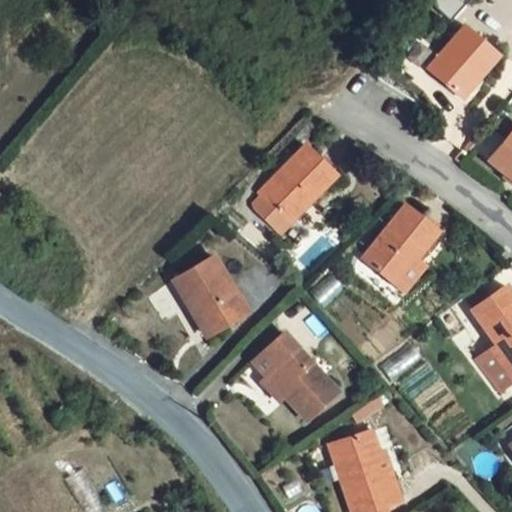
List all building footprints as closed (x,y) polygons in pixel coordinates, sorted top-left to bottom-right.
[(453,106),(491,62),(456,31),(418,75),(453,106)] [(511,192),(511,131),(506,126),(477,161),(511,192)] [(307,202),(329,181),(303,151),(244,203),(268,229),(303,198),(307,202)] [(407,272),(431,244),(401,218),(359,268),(385,291),(403,270),(407,272)] [(206,334),(240,315),(209,259),(171,279),(182,300),(187,299),(206,334)] [(503,389),(511,383),(511,316),(496,295),(463,319),(486,351),(480,356),(503,389)] [(291,432),(320,404),(268,348),(240,376),(291,432)] [(503,389),(480,356),(465,367),(488,400),(503,389)] [(379,511),(380,511),(392,508),(386,494),(377,491),(367,465),(375,463),(367,440),(324,455),(344,511),(379,511)]
